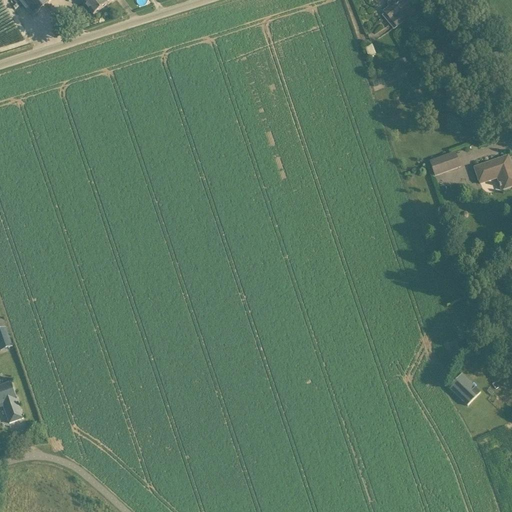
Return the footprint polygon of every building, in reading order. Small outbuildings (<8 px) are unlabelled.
[(11,0),(16,5),(20,2),(23,6),(33,17),(53,0),(11,0)] [(104,0),(80,0),(94,15),(107,4),(104,0)] [(395,6),(385,14),(396,28),(406,20),(395,6)] [(373,45),(366,48),(369,57),(376,55),(373,45)] [(426,50),(418,54),(421,59),(428,55),(426,50)] [(404,72),(415,68),(411,56),(400,60),(404,72)] [(429,162),(435,178),(461,168),(455,152),(429,162)] [(501,191),(511,186),(511,169),(510,164),(500,167),(498,161),(474,169),(479,184),(496,178),(501,191)] [(475,268),(473,279),(483,281),(485,270),(475,268)] [(19,359),(12,340),(1,344),(5,356),(11,354),(13,361),(19,359)] [(482,393),(462,375),(458,371),(451,379),(455,384),(449,390),(469,408),(482,393)] [(0,405),(4,404),(5,407),(4,408),(10,424),(24,419),(17,400),(11,383),(0,386),(0,405)]
